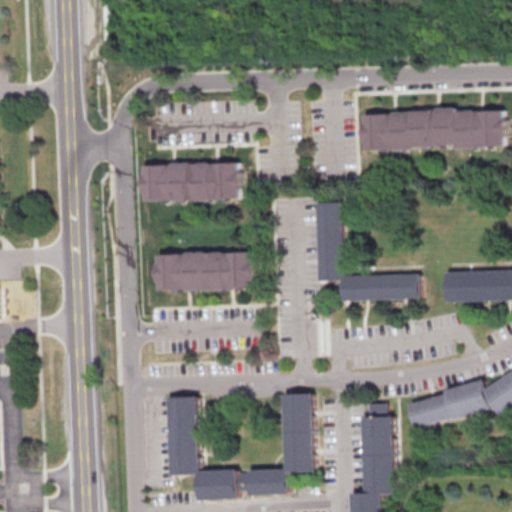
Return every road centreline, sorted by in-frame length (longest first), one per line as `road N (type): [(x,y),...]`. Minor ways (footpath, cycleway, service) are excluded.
road 1 (residential): [(511,76),(160,87),(135,104),(123,146),(138,511)]
road 2 (tertiary): [(85,511),(65,0)]
road 3 (residential): [(511,350),(406,380),(135,388)]
road 4 (residential): [(343,383),(349,507),(230,511)]
road 5 (residential): [(307,382),(299,204)]
